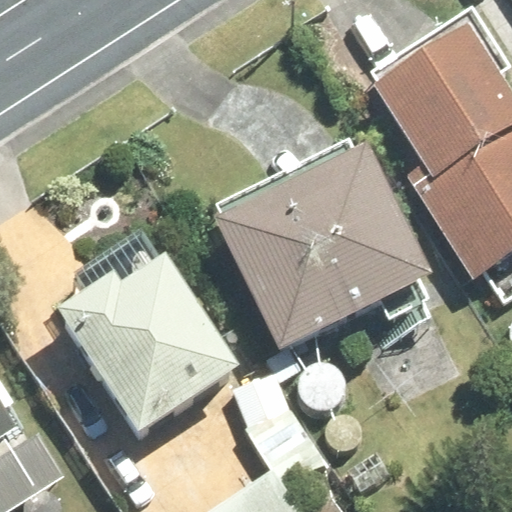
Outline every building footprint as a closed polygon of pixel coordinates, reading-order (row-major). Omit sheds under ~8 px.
[(420,190),(405,199),(470,303),(511,277),(511,121),(497,97),(508,89),(470,27),(367,90),(380,111),(374,115),(420,190)] [(213,229),(223,250),(215,254),(278,384),(428,310),(365,180),(356,186),(345,163),(213,229)] [(221,411),(235,400),(162,289),(157,292),(136,260),(68,305),(82,326),(53,344),(134,467),(221,411)] [(268,493),(270,498),(313,471),(258,385),(235,400),(221,411),(241,440),(235,444),(268,493)] [(0,430),(0,458),(13,450),(0,430)] [(37,452),(0,476),(0,511),(36,511),(64,494),(37,452)] [(378,458),(348,477),(363,503),(393,484),(378,458)] [(279,511),(270,498),(268,493),(239,511),(279,511)]
